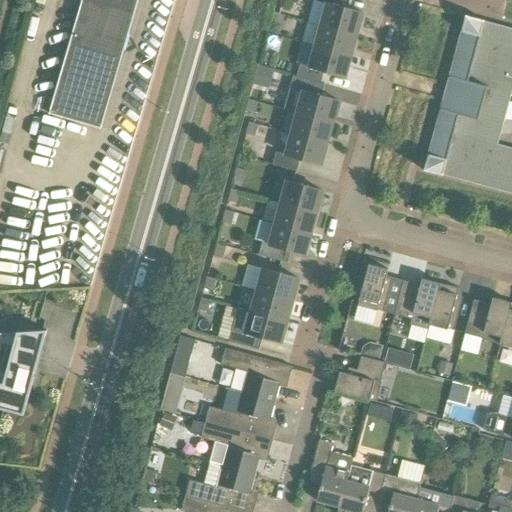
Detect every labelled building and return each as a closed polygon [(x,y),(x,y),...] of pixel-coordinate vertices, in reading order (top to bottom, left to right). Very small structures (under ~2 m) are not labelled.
[(83,0),(72,38),(50,114),(102,129),(139,0),(83,0)] [(322,26),(357,35),(363,13),(328,4),(322,26)] [(444,176),(511,194),(511,155),(474,145),(476,140),(499,146),(506,118),(510,103),(511,96),(511,73),(495,69),(496,63),(511,67),(511,28),(486,21),(467,16),(462,32),(463,32),(451,77),(450,76),(449,78),(454,79),(445,110),(441,109),(440,110),(441,111),(430,155),(429,155),(425,171),(444,176)] [(286,26),(271,21),(268,33),(283,37),(286,26)] [(317,46),(352,56),(357,35),(322,26),(317,46)] [(352,56),(317,46),(311,67),(301,64),(297,77),(322,84),(325,72),(344,77),(344,78),(346,78),(352,56)] [(298,113),(333,123),(339,101),(304,92),(298,113)] [(257,102),(250,100),(246,112),(254,114),(257,102)] [(293,134),(328,144),(333,123),(298,113),(293,134)] [(258,125),(250,123),(247,134),(255,136),(258,125)] [(328,144),(293,134),(287,155),(277,152),(273,165),(298,172),(301,160),(321,165),(320,166),(322,166),(328,144)] [(245,171),(237,169),(234,180),(242,182),(245,171)] [(282,203),(317,213),(323,191),(288,182),(282,203)] [(239,192),(232,190),(229,201),(236,203),(239,192)] [(317,213),(282,203),(277,224),(312,234),(317,213)] [(234,212),(226,210),(223,222),(231,224),(234,212)] [(312,234),(277,224),(271,246),(304,255),(304,256),(305,256),(312,234)] [(225,246),(217,244),(214,255),(221,258),(225,246)] [(404,281),(387,277),(389,270),(370,265),(359,306),(378,311),(378,310),(384,312),(395,315),(404,281)] [(258,291),(293,301),(299,279),(264,269),(258,291)] [(216,279),(208,277),(205,289),(212,291),(216,279)] [(411,325),(412,325),(430,330),(431,326),(430,325),(441,284),(423,279),(420,289),(416,288),(417,285),(404,281),(395,315),(412,319),(411,325)] [(430,325),(431,326),(448,330),(449,329),(455,331),(463,301),(457,299),(460,289),(441,284),(430,325)] [(293,301),(258,291),(253,312),(288,321),(293,301)] [(210,300),(202,298),(199,310),(207,312),(210,300)] [(501,344),(511,303),(494,298),(491,308),(486,307),(487,304),(475,300),(466,334),(483,338),(483,340),(501,344)] [(511,303),(501,344),(511,347),(511,303)] [(288,321),(253,312),(247,334),(231,329),(228,341),(255,349),(258,337),(280,343),(280,344),(282,344),(288,321)] [(15,342),(0,338),(0,409),(7,411),(8,407),(25,412),(26,371),(36,373),(47,331),(18,333),(15,342)] [(180,337),(170,374),(171,375),(185,378),(195,341),(181,337),(180,337)] [(365,348),(363,356),(381,361),(384,348),(371,345),(365,348)] [(243,393),(276,402),(282,379),(290,381),(293,367),(226,349),(222,365),(249,372),(243,393)] [(399,364),(402,354),(389,350),(386,361),(399,364)] [(353,369),(351,375),(341,372),(336,391),(377,402),(382,383),(381,383),(386,363),(383,362),(362,357),(359,371),(353,369)] [(442,358),(438,372),(451,375),(454,362),(442,358)] [(471,389),(453,384),(448,401),(467,406),(471,389)] [(176,414),(181,396),(167,392),(162,410),(176,414)] [(210,407),(206,423),(273,441),(277,428),(270,426),(276,402),(243,393),(237,415),(210,407)] [(384,407),(371,404),(368,417),(380,420),(384,407)] [(172,431),(178,417),(165,412),(160,426),(172,431)] [(404,423),(403,427),(413,429),(414,426),(416,426),(419,416),(404,413),(402,423),(404,423)] [(487,427),(486,432),(511,438),(511,418),(491,413),(491,414),(488,413),(485,427),(487,427)] [(229,446),(223,467),(256,476),(263,452),(270,454),(273,441),(206,423),(202,439),(229,446)] [(441,457),(451,448),(436,432),(432,447),(441,457)] [(310,481),(322,484),(318,502),(340,508),(341,508),(352,466),(353,466),(355,458),(332,453),(334,444),(321,441),(310,481)] [(475,445),(470,450),(477,458),(483,453),(475,445)] [(341,508),(340,508),(339,511),(363,511),(364,511),(366,511),(377,511),(387,475),(353,466),(352,466),(341,508)] [(186,496),(244,511),(254,511),(257,501),(250,499),(256,476),(223,467),(218,488),(191,481),(186,496)] [(143,485),(157,489),(161,475),(146,471),(143,485)] [(414,511),(421,488),(422,485),(387,475),(377,511),(414,511)] [(421,488),(414,511),(451,511),(456,496),(454,496),(454,497),(421,488)] [(182,511),(244,511),(186,496),(182,511)] [(456,496),(451,511),(488,511),(490,505),(456,496)] [(511,511),(511,501),(492,496),(490,505),(488,511),(511,511)]
